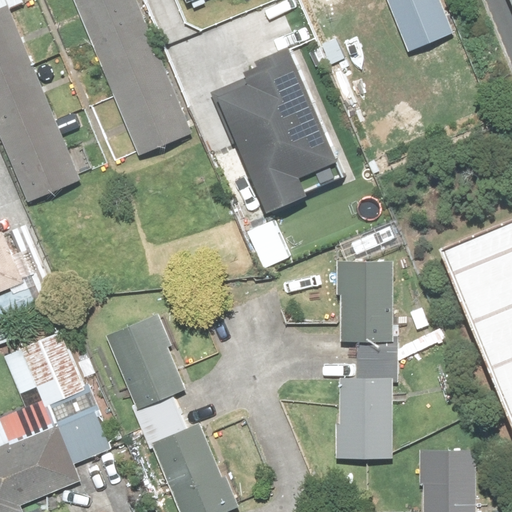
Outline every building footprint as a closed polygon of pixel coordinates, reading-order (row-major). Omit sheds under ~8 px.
[(140,0),(74,0),(139,157),(195,134),(140,0)] [(441,0),(390,0),(409,45),(452,27),(441,0)] [(15,8),(0,13),(0,120),(31,194),(85,172),(15,8)] [(252,75),(222,89),(276,206),(315,188),(307,170),(340,155),(289,45),(246,64),(252,75)] [(511,222),(443,250),(511,423),(511,222)] [(6,229),(0,231),(0,287),(26,277),(6,229)] [(403,256),(346,256),(346,336),(403,336),(403,256)] [(164,309),(107,330),(134,403),(191,381),(164,309)] [(64,329),(8,352),(32,409),(88,386),(64,329)] [(399,373),(345,373),(346,452),(400,452),(399,373)] [(0,511),(21,511),(94,481),(81,449),(102,440),(89,409),(0,447),(0,511)] [(205,420),(152,443),(182,511),(228,511),(242,506),(205,420)] [(479,511),(482,445),(422,443),(419,511),(479,511)]
